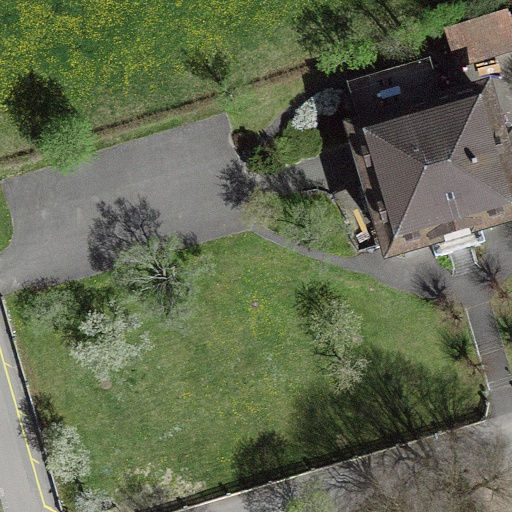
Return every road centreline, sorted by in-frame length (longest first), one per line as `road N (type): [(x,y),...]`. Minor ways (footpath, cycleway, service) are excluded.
road 1 (residential): [(271,511),(511,442)]
road 2 (residential): [(0,362),(45,511)]
